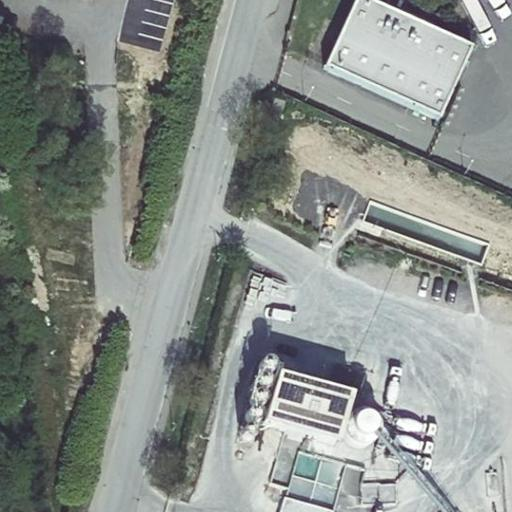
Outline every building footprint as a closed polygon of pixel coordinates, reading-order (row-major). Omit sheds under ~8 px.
[(470,45),(368,0),(360,0),(327,71),(435,121),(470,45)] [(63,95),(49,94),(47,124),(61,125),(63,95)] [(353,396),(275,375),(262,423),(339,445),(353,396)] [(352,444),(360,448),(369,448),(375,444),(381,436),(381,430),(379,422),(370,415),(362,413),(353,417),(348,423),(346,431),(348,438),(352,444)] [(330,464),(330,457),(297,453),(291,503),(336,508),(341,465),(330,464)]
